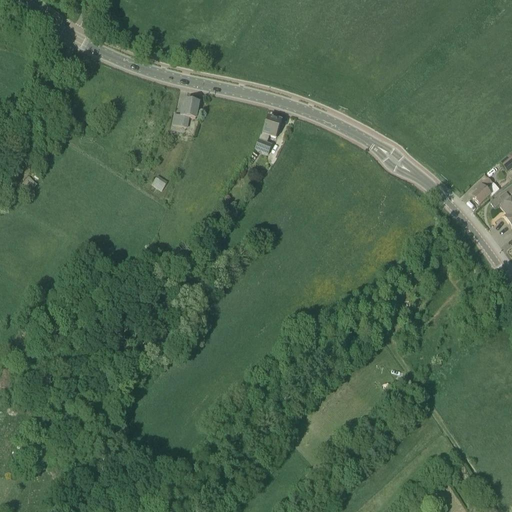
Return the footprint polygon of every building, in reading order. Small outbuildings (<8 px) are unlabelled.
[(193,119),(196,103),(184,101),(182,109),(180,109),(178,117),(174,116),(172,126),(187,129),(189,118),(193,119)] [(275,140),(281,125),(281,123),(268,118),(262,136),(275,140)] [(268,156),(272,146),(258,141),(255,151),(268,156)] [(507,174),(511,169),(511,153),(499,164),(507,174)] [(161,193),(167,184),(157,178),(152,187),(161,193)] [(486,191),(493,185),(488,179),(481,186),(481,185),(475,191),(477,192),(471,198),(479,207),(491,196),(486,191)] [(511,187),(490,204),(494,211),(500,206),(501,208),(500,209),(508,219),(505,221),(511,229),(511,187)]
